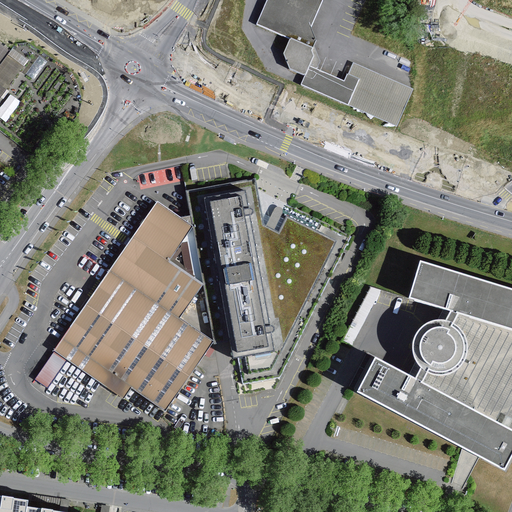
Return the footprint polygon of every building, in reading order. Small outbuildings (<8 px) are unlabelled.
[(267,0),(255,27),(288,41),(281,56),(288,72),(301,78),(299,87),(397,132),(413,91),(352,64),(342,83),(307,68),(312,59),(312,51),(317,40),(311,28),(323,4),(321,0),(267,0)] [(0,106),(28,64),(0,44),(0,106)] [(254,181),(186,193),(192,227),(202,286),(212,344),(224,354),(232,360),(267,351),(280,354),(336,242),(286,219),(278,235),(270,231),(262,228),(254,181)] [(30,379),(43,387),(61,362),(122,402),(130,390),(164,412),(212,344),(179,320),(202,286),(167,262),(192,227),(156,203),(98,288),(30,379)] [(511,292),(415,261),(404,301),(448,313),(442,323),(432,323),(422,325),(416,330),(412,336),(409,344),(407,353),(409,361),(413,367),(417,371),(411,382),(371,359),(352,395),(500,472),(511,449),(511,434),(416,384),(422,374),(430,377),(437,377),(445,376),(451,373),(455,369),(460,363),(462,354),(462,346),(462,339),(458,332),(454,329),(449,326),(454,315),(511,332),(511,292)] [(344,341),(354,345),(381,290),(371,286),(344,341)] [(0,496),(0,511),(25,511),(27,507),(28,500),(0,496)]
